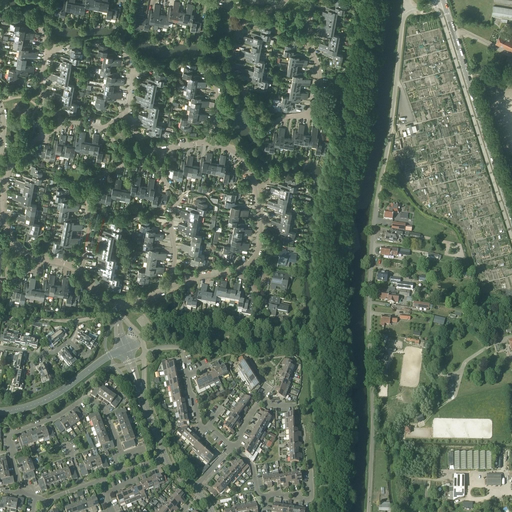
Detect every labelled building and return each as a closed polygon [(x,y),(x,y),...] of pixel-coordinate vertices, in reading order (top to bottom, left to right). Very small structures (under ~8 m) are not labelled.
[(338,0),(334,0),(334,4),(336,5),(336,7),(345,9),(346,4),(345,4),(346,1),(344,1),(338,0)] [(173,23),(173,19),(174,19),(177,2),(174,1),(173,8),(173,10),(171,10),(168,22),(173,23)] [(60,15),(62,6),(59,6),(60,3),(55,2),(54,8),(56,9),(55,14),(60,15)] [(154,13),(151,13),(149,25),(150,25),(154,26),(154,23),(158,5),(155,4),(154,11),(154,13)] [(187,22),(190,4),(188,4),(186,10),(187,10),(186,13),(184,12),(183,21),(182,24),(187,25),(187,22)] [(491,16),(511,19),(511,9),(493,6),(491,16)] [(112,9),(111,18),(115,19),(118,19),(118,17),(120,8),(115,7),(115,9),(112,9)] [(168,25),(168,22),(171,10),(171,7),(168,7),(167,13),(168,13),(167,16),(165,15),(163,27),(167,28),(168,25)] [(20,23),(23,23),(24,16),(15,14),(14,15),(12,14),(11,23),(19,25),(20,23)] [(135,14),(134,22),(135,22),(134,27),(139,28),(140,27),(144,27),(146,19),(144,18),(144,16),(139,15),(135,14)] [(200,31),(200,29),(203,30),(205,20),(199,19),(199,22),(197,21),(195,30),(200,31)] [(271,30),(269,29),(269,27),(259,25),(258,30),(261,31),(261,33),(270,34),(271,30)] [(511,39),(500,34),(495,44),(511,52),(511,39)] [(105,43),(104,46),(99,45),(98,50),(107,51),(108,49),(110,50),(111,44),(105,43)] [(285,50),(293,51),(294,49),(297,50),(298,44),(291,43),(291,46),(288,45),(286,45),(285,50)] [(417,51),(417,54),(423,54),(423,45),(414,45),(414,51),(417,51)] [(79,51),(74,50),(75,47),(69,46),(69,49),(68,54),(70,54),(70,57),(79,58),(80,54),(78,53),(79,51)] [(16,52),(18,53),(36,56),(37,53),(30,52),(28,52),(28,50),(17,48),(16,52)] [(302,58),(302,57),(302,55),(296,53),(296,54),(293,53),(293,51),(285,50),(284,54),(290,56),(290,55),(299,57),(302,58)] [(112,59),(113,57),(101,55),(100,59),(103,60),(121,63),(121,60),(115,59),(115,60),(112,59)] [(333,58),(332,60),(330,60),(329,65),(335,66),(336,67),(339,68),(340,67),(341,64),(342,60),(333,58)] [(185,64),(184,67),(183,71),(192,73),(192,71),(195,71),(196,66),(190,65),(185,64)] [(100,74),(105,74),(107,75),(116,76),(118,77),(119,74),(112,73),(110,73),(110,71),(101,69),(99,68),(98,73),(100,73),(100,74)] [(302,77),(305,77),(305,74),(299,73),(296,73),(297,71),(288,69),(287,74),(293,75),(302,76),(302,77)] [(155,79),(164,80),(165,76),(163,75),(163,73),(154,71),(153,76),(155,77),(155,79)] [(8,82),(18,84),(19,78),(16,78),(17,76),(8,74),(7,79),(9,79),(8,82)] [(104,79),(106,79),(124,83),(124,80),(118,78),(118,79),(115,78),(116,76),(107,75),(105,74),(104,79)] [(58,83),(58,82),(56,82),(55,85),(62,86),(64,86),(64,88),(73,90),(74,85),(67,84),(58,83)] [(267,85),(258,84),(258,86),(255,85),(254,91),(260,92),(261,89),(266,90),(267,85)] [(94,105),(96,105),(96,108),(105,110),(106,105),(104,104),(104,102),(95,100),(94,105)] [(291,102),(282,100),(281,105),(283,106),(282,110),(289,112),(289,110),(292,110),(293,105),(290,104),(291,102)] [(415,121),(424,120),(419,100),(415,101),(417,111),(413,112),(415,121)] [(76,109),(67,108),(67,110),(64,109),(63,115),(69,116),(70,113),(75,114),(76,109)] [(179,127),(181,127),(181,130),(190,132),(191,127),(189,126),(189,124),(180,122),(179,127)] [(161,131),(152,130),(151,132),(149,131),(148,136),(154,138),(155,135),(160,136),(161,131)] [(79,153),(83,132),(80,131),(79,138),(79,140),(76,140),(74,152),(75,152),(79,153)] [(424,132),(418,133),(420,140),(427,139),(426,136),(432,135),(432,133),(425,135),(424,132)] [(59,144),(57,143),(55,155),(59,156),(63,135),(60,135),(59,141),(60,141),(59,144)] [(69,157),(73,158),(74,155),(75,152),(74,152),(76,140),(77,138),(74,137),(73,144),(73,146),(71,146),(69,157)] [(264,137),(263,144),(262,146),(265,147),(264,149),(269,150),(271,141),(269,141),(269,138),(264,137)] [(54,149),(51,149),(49,161),(54,162),(55,155),(57,143),(58,141),(55,140),(54,147),(54,149)] [(322,144),(320,153),(325,154),(325,152),(328,153),(330,143),(324,142),(324,144),(322,144)] [(50,146),(45,145),(43,151),(46,152),(44,160),(49,161),(51,149),(49,148),(50,146)] [(108,163),(108,160),(109,157),(112,158),(112,156),(113,151),(110,150),(105,149),(105,152),(102,152),(101,160),(106,161),(105,163),(108,163)] [(210,153),(207,152),(206,159),(206,161),(204,161),(202,170),(201,173),(206,173),(206,171),(210,153)] [(429,164),(420,166),(421,174),(429,173),(428,170),(431,169),(431,172),(438,171),(437,162),(429,163),(429,164)] [(31,166),(31,167),(31,168),(31,169),(31,170),(30,174),(33,174),(32,176),(41,178),(42,173),(40,173),(41,170),(35,169),(35,167),(34,167),(34,166),(32,165),(32,166),(31,166)] [(177,179),(178,170),(176,169),(177,167),(172,166),(170,172),(173,173),(172,178),(177,179)] [(445,170),(445,179),(453,179),(453,166),(445,166),(445,169),(442,169),(442,170),(445,170)] [(232,183),(235,184),(237,171),(232,170),(232,173),(229,173),(228,181),(233,182),(232,183)] [(433,179),(437,179),(437,175),(424,175),(424,184),(433,184),(433,179)] [(288,184),(297,186),(297,181),(296,180),(296,178),(286,176),(285,181),(288,182),(288,184)] [(115,188),(113,187),(111,199),(115,200),(116,197),(119,179),(116,179),(115,185),(115,188)] [(62,188),(62,191),(57,190),(56,195),(65,196),(65,194),(68,195),(69,189),(62,188)] [(105,204),(105,202),(107,193),(105,192),(105,190),(100,189),(100,191),(98,191),(96,202),(105,204)] [(232,196),(227,195),(226,200),(235,202),(235,199),(238,200),(239,195),(238,194),(238,193),(235,193),(235,194),(232,193),(232,196)] [(166,195),(161,194),(160,196),(158,196),(156,205),(161,206),(161,204),(164,204),(166,195)] [(205,204),(206,201),(196,199),(195,204),(198,205),(197,207),(206,209),(207,204),(205,204)] [(289,208),(286,207),(280,206),(268,204),(268,207),(274,208),(274,207),(277,208),(276,210),(280,211),(288,212),(289,208)] [(384,219),(392,220),(393,213),(398,214),(399,206),(391,205),(391,208),(388,208),(387,212),(385,212),(384,219)] [(337,215),(337,208),(336,207),(330,208),(329,208),(330,216),(331,217),(337,216),(337,215)] [(200,222),(201,222),(201,217),(180,213),(180,216),(186,217),(189,217),(188,219),(200,222)] [(36,219),(34,219),(16,215),(15,218),(22,219),(24,219),(24,221),(24,222),(36,224),(36,223),(36,219)] [(147,218),(146,220),(141,219),(141,224),(149,226),(150,223),(152,224),(153,219),(147,218)] [(39,224),(36,223),(36,224),(24,222),(24,221),(21,221),(21,224),(27,225),(30,225),(29,227),(38,229),(41,230),(42,225),(39,225),(39,224)] [(121,225),(111,223),(110,229),(113,229),(112,231),(121,232),(122,228),(120,228),(121,225)] [(25,234),(32,235),(37,236),(37,234),(40,234),(41,230),(38,229),(29,227),(29,229),(26,229),(25,234)] [(199,231),(178,227),(177,230),(184,231),(184,230),(186,231),(186,233),(198,235),(199,231)] [(402,238),(404,232),(395,231),(395,234),(387,232),(386,235),(385,236),(385,237),(385,238),(385,239),(386,240),(385,241),(389,241),(388,242),(393,243),(393,242),(396,243),(396,242),(398,242),(399,238),(401,238),(402,238)] [(294,237),(285,235),(284,237),(282,237),(281,242),(287,243),(288,240),(293,241),(294,237)] [(113,241),(95,238),(95,240),(101,242),(101,241),(104,241),(103,245),(112,246),(113,241)] [(228,243),(249,246),(249,244),(243,242),(243,243),(240,242),(241,240),(229,238),(228,243)] [(54,251),(53,253),(53,256),(63,257),(63,255),(64,250),(62,249),(62,247),(53,245),(52,250),(54,251)] [(278,254),(280,255),(278,264),(280,264),(288,266),(289,261),(290,257),(292,257),(292,258),(296,259),(297,254),(302,254),(303,248),(294,246),(294,250),(293,252),(286,251),(286,250),(280,248),(279,248),(278,254)] [(398,251),(398,249),(390,248),(390,250),(381,248),(380,256),(391,257),(392,256),(399,257),(399,255),(405,256),(406,251),(400,250),(400,251),(398,251)] [(147,249),(146,253),(148,254),(166,257),(167,254),(160,253),(158,253),(158,251),(147,249)] [(222,256),(224,256),(223,259),(233,261),(234,255),(231,255),(232,253),(223,251),(222,256)] [(110,258),(99,257),(98,260),(105,261),(105,260),(107,261),(106,264),(115,266),(116,260),(110,258)] [(203,260),(195,258),(194,260),(192,260),(191,265),(197,266),(198,263),(203,264),(203,260)] [(388,274),(378,273),(377,282),(387,283),(387,280),(390,281),(390,283),(397,284),(396,288),(412,290),(413,284),(400,283),(400,279),(391,278),(391,274),(388,274)] [(52,275),(49,275),(48,284),(46,283),(44,295),(48,296),(52,275)] [(137,280),(139,280),(138,283),(148,285),(149,279),(146,279),(147,277),(138,275),(137,280)] [(292,282),(293,276),(283,275),(283,278),(280,277),(274,276),(273,279),(272,286),(271,290),(275,291),(276,288),(280,288),(281,288),(280,291),(286,292),(288,280),(291,281),(291,282),(292,282)] [(25,298),(29,299),(33,278),(30,278),(29,287),(27,286),(25,298)] [(44,280),(42,289),(40,289),(39,298),(38,301),(43,302),(44,295),(46,283),(47,281),(44,280)] [(119,284),(110,282),(109,284),(107,284),(106,289),(112,290),(113,288),(118,289),(119,284)] [(220,303),(221,301),(224,283),(221,282),(219,291),(218,291),(216,300),(216,302),(220,303)] [(23,292),(21,292),(19,301),(24,302),(25,298),(27,286),(27,284),(24,284),(23,292)] [(234,306),(234,303),(237,285),(235,285),(233,294),(231,293),(230,302),(229,305),(234,306)] [(380,293),(379,300),(387,301),(389,294),(394,295),(395,289),(386,287),(385,294),(380,293)] [(14,288),(13,294),(14,295),(13,298),(12,302),(15,302),(15,300),(19,301),(21,292),(19,292),(19,289),(14,288)] [(74,295),(72,295),(70,304),(75,305),(75,303),(78,303),(80,294),(75,293),(74,295)] [(389,294),(387,301),(387,303),(395,304),(395,303),(402,303),(402,296),(389,294)] [(186,296),(184,302),(187,303),(186,308),(191,309),(193,300),(191,299),(191,297),(186,296)] [(246,303),(244,302),(242,311),(242,314),(251,316),(252,309),(250,308),(251,305),(253,305),(253,302),(254,300),(250,299),(249,301),(246,300),(246,303)] [(268,305),(269,306),(267,316),(276,317),(277,312),(280,312),(283,313),(283,314),(288,315),(289,307),(280,306),(275,305),(275,301),(269,300),(268,305)] [(390,318),(381,317),(380,327),(384,327),(384,324),(389,325),(390,323),(397,324),(397,318),(390,318)] [(435,317),(433,323),(440,325),(443,326),(444,321),(441,321),(442,318),(435,317)] [(58,331),(54,334),(60,341),(64,338),(64,339),(64,340),(65,339),(67,337),(61,328),(58,330),(58,331)] [(84,334),(84,333),(81,331),(81,332),(79,331),(78,330),(78,331),(77,333),(78,333),(79,334),(75,341),(79,343),(79,342),(84,344),(88,337),(84,334)] [(3,343),(6,344),(7,342),(12,343),(13,335),(8,334),(9,332),(5,332),(3,343)] [(54,334),(53,332),(44,338),(47,341),(48,340),(54,348),(56,345),(57,345),(56,345),(56,344),(60,341),(54,334)] [(20,346),(22,335),(19,334),(19,336),(13,335),(12,343),(17,344),(17,345),(20,346)] [(94,344),(96,340),(97,337),(94,335),(93,336),(90,334),(88,337),(84,344),(88,347),(88,348),(91,350),(93,346),(95,348),(96,348),(97,345),(94,344)] [(29,347),(30,338),(25,337),(25,336),(22,335),(20,346),(23,347),(23,346),(29,347)] [(37,349),(39,338),(36,338),(35,339),(30,338),(29,347),(34,348),(33,349),(37,349)] [(58,354),(60,357),(61,356),(64,360),(71,355),(68,351),(69,351),(69,350),(67,347),(58,354)] [(25,359),(26,359),(27,356),(20,354),(20,355),(19,357),(16,357),(14,356),(13,362),(15,362),(24,364),(25,359)] [(78,361),(75,359),(74,359),(71,355),(64,360),(67,365),(66,366),(69,368),(78,361)] [(237,367),(240,372),(248,368),(246,365),(249,363),(246,359),(240,363),(241,365),(237,367)] [(294,368),(293,367),(294,364),(284,360),(283,363),(282,365),(285,367),(284,370),(285,370),(292,373),(294,368)] [(175,367),(174,364),(173,361),(171,361),(166,362),(165,361),(161,362),(162,363),(163,372),(178,369),(178,366),(175,367)] [(15,362),(14,368),(17,368),(17,371),(16,372),(19,372),(23,373),(23,372),(24,369),(23,369),(24,364),(15,362)] [(36,368),(37,371),(38,371),(40,375),(48,372),(46,367),(48,367),(46,363),(36,368)] [(219,368),(222,376),(223,378),(230,375),(226,367),(225,368),(224,366),(219,368)] [(222,376),(219,368),(214,371),(218,379),(222,376)] [(241,378),(253,370),(252,368),(249,370),(248,368),(240,372),(239,373),(241,378)] [(178,369),(163,372),(164,372),(165,377),(167,377),(167,376),(176,375),(176,372),(179,372),(178,369)] [(241,378),(240,378),(244,383),(246,381),(253,377),(252,374),(255,372),(253,370),(241,378)] [(280,372),(279,372),(279,374),(280,374),(290,378),(292,373),(285,370),(284,370),(283,373),(280,372)] [(25,376),(26,373),(23,372),(23,373),(19,372),(16,372),(17,371),(14,371),(14,374),(15,374),(14,380),(23,381),(24,376),(25,376)] [(219,382),(218,379),(214,371),(211,372),(213,375),(210,376),(214,384),(219,382)] [(41,380),(42,384),(53,379),(52,376),(50,377),(48,372),(40,375),(42,380),(41,380)] [(214,384),(210,376),(208,377),(206,374),(204,375),(209,386),(210,386),(214,384)] [(278,375),(280,376),(281,377),(280,380),(288,383),(290,378),(280,374),(279,374),(278,375)] [(201,381),(204,389),(209,386),(204,375),(202,377),(203,380),(201,381)] [(246,381),(249,386),(259,379),(258,377),(255,379),(253,377),(246,381)] [(197,379),(194,380),(197,387),(195,388),(198,395),(206,391),(204,389),(201,381),(198,382),(197,379)] [(259,386),(258,383),(261,382),(259,379),(249,386),(252,391),(256,388),(258,387),(259,386)] [(16,389),(22,390),(23,386),(22,386),(23,381),(14,380),(13,385),(16,386),(16,389)] [(168,382),(165,382),(167,388),(170,387),(178,386),(178,383),(181,382),(180,380),(168,382)] [(280,380),(279,382),(280,382),(282,383),(281,386),(289,389),(291,384),(288,383),(280,380)] [(97,386),(91,395),(96,399),(97,396),(98,396),(98,395),(102,390),(102,389),(97,386)] [(280,389),(277,388),(276,390),(280,391),(287,394),(289,389),(281,386),(280,389)] [(98,395),(100,397),(98,400),(100,402),(103,398),(102,398),(107,391),(102,388),(102,389),(102,390),(98,395)] [(275,392),(278,393),(277,396),(280,397),(283,399),(285,400),(287,394),(280,391),(276,390),(275,392)] [(105,404),(111,395),(107,391),(102,398),(103,398),(105,400),(103,403),(105,404)] [(107,406),(109,403),(111,404),(116,398),(111,395),(105,404),(107,406)] [(252,404),(253,402),(243,395),(240,399),(247,405),(249,402),(252,404)] [(115,409),(121,400),(117,396),(116,398),(111,404),(110,405),(111,405),(110,406),(115,409)] [(237,404),(247,411),(248,410),(245,408),(247,405),(240,399),(237,404)] [(247,411),(237,404),(233,408),(241,413),(243,411),(245,413),(247,411)] [(230,413),(233,415),(240,420),(241,418),(238,416),(241,413),(233,408),(230,413)] [(83,418),(77,409),(72,412),(74,415),(79,421),(83,418)] [(127,415),(125,409),(114,413),(116,418),(117,418),(125,415),(127,415)] [(271,418),(269,417),(271,414),(265,411),(261,419),(268,423),(271,418)] [(99,419),(100,419),(100,418),(98,413),(88,417),(90,422),(91,422),(99,419)] [(72,418),(70,414),(68,416),(70,419),(75,426),(79,423),(80,423),(79,421),(74,415),(75,416),(72,418)] [(119,421),(115,422),(116,424),(116,425),(120,423),(127,420),(125,415),(117,418),(118,418),(119,421)] [(233,415),(230,419),(240,426),(241,425),(238,423),(240,420),(233,415)] [(261,419),(259,418),(260,417),(258,416),(257,418),(259,419),(258,420),(259,421),(258,424),(266,428),(268,423),(261,419)] [(70,419),(68,421),(66,417),(64,419),(70,429),(75,426),(70,419)] [(178,428),(181,427),(187,426),(186,423),(189,423),(188,417),(179,419),(180,424),(178,425),(178,428)] [(62,425),(61,424),(65,431),(66,432),(70,429),(64,419),(62,420),(64,423),(62,425)] [(227,423),(234,428),(236,426),(238,428),(240,426),(230,419),(227,423)] [(120,423),(121,426),(117,427),(118,429),(129,425),(127,420),(120,423)] [(59,421),(54,425),(61,434),(65,431),(61,424),(59,421)] [(104,423),(93,427),(95,432),(103,429),(102,426),(105,425),(104,423)] [(223,428),(233,435),(234,433),(232,431),(234,428),(227,423),(223,428)] [(253,425),(251,428),(253,429),(254,427),(255,428),(263,433),(266,434),(268,429),(266,428),(258,424),(257,426),(256,425),(255,425),(255,426),(253,425)] [(45,429),(46,430),(49,438),(49,439),(55,437),(51,427),(45,429)] [(188,430),(187,427),(179,429),(177,432),(186,440),(192,434),(188,430)] [(43,431),(42,428),(39,429),(44,440),(49,438),(46,430),(43,431)] [(253,433),(263,439),(266,434),(263,433),(255,428),(253,433)] [(131,430),(123,433),(124,436),(121,437),(122,439),(133,435),(131,430)] [(39,442),(36,434),(33,435),(32,431),(29,432),(33,444),(39,442)] [(106,439),(105,436),(109,435),(108,433),(97,437),(99,443),(110,439),(110,437),(106,439)] [(245,433),(244,435),(250,438),(258,442),(260,443),(263,439),(253,433),(252,435),(251,434),(250,435),(245,433)] [(23,447),(28,446),(26,438),(25,434),(22,435),(23,439),(21,440),(20,439),(18,439),(20,445),(21,448),(23,447)] [(190,444),(196,438),(192,434),(186,440),(190,444)] [(123,442),(126,440),(127,443),(126,443),(126,444),(133,441),(135,441),(133,435),(122,439),(123,442)] [(194,448),(200,441),(196,438),(190,444),(194,448)] [(261,443),(260,443),(258,442),(250,438),(249,440),(252,442),(250,444),(258,448),(261,443)] [(108,444),(107,441),(111,440),(110,439),(99,443),(101,447),(102,447),(108,444)] [(126,443),(123,445),(125,450),(135,446),(133,441),(126,444),(126,443)] [(194,448),(192,450),(196,454),(202,447),(200,445),(202,443),(200,441),(194,448)] [(114,448),(112,442),(109,444),(108,444),(102,447),(104,452),(114,448)] [(255,453),(257,454),(260,450),(258,448),(250,444),(249,446),(246,445),(245,447),(255,453)] [(200,458),(208,449),(206,447),(204,449),(202,447),(196,454),(200,458)] [(245,454),(246,454),(245,455),(251,461),(255,453),(245,447),(244,449),(246,451),(245,454)] [(208,449),(200,458),(204,461),(210,455),(208,453),(210,450),(208,449)] [(208,465),(216,456),(214,454),(212,457),(210,455),(204,461),(208,465)] [(27,457),(17,461),(19,466),(22,465),(23,465),(23,464),(29,462),(27,457)] [(89,462),(91,469),(92,470),(97,468),(96,467),(94,460),(93,457),(88,459),(89,462)] [(108,468),(105,457),(99,459),(102,466),(103,470),(108,468)] [(99,459),(99,458),(94,460),(96,467),(98,467),(102,466),(99,459)] [(31,461),(29,462),(23,464),(23,465),(24,467),(21,468),(21,471),(33,466),(31,461)] [(249,467),(243,462),(241,463),(238,461),(235,465),(243,473),(249,467)] [(83,463),(84,465),(86,471),(87,472),(92,470),(91,469),(89,462),(83,463)] [(79,467),(83,477),(88,475),(87,472),(86,471),(84,465),(79,467)] [(243,473),(235,465),(231,469),(240,477),(243,473)] [(268,488),(270,487),(268,475),(267,470),(268,470),(267,467),(265,468),(266,470),(265,470),(265,473),(261,473),(263,485),(267,484),(268,488)] [(77,479),(74,469),(69,471),(68,471),(71,477),(70,477),(71,478),(72,481),(77,479)] [(229,471),(228,470),(227,471),(226,472),(227,473),(236,481),(240,477),(231,469),(229,471)] [(25,481),(35,477),(33,472),(27,474),(26,475),(23,476),(25,481)] [(227,473),(226,472),(225,473),(224,472),(223,473),(225,475),(224,477),(230,483),(233,485),(236,481),(227,473)] [(153,488),(158,486),(154,476),(156,475),(155,473),(152,475),(153,477),(152,478),(153,479),(150,480),(153,488)] [(53,475),(48,477),(50,484),(51,486),(53,485),(54,487),(57,486),(53,475)] [(158,486),(167,482),(166,482),(165,479),(164,476),(161,478),(160,475),(158,476),(157,475),(156,475),(154,476),(158,486)] [(42,479),(43,480),(45,486),(46,487),(51,486),(50,484),(48,477),(42,479)] [(225,493),(229,489),(227,487),(219,480),(220,479),(218,477),(216,480),(218,481),(217,482),(218,483),(216,485),(223,491),(225,493)] [(221,478),(220,479),(219,480),(227,487),(230,483),(224,477),(222,479),(221,478)] [(449,486),(449,500),(453,501),(455,500),(458,499),(460,498),(462,497),(463,497),(463,489),(463,484),(464,477),(453,477),(453,486),(449,486)] [(13,478),(10,479),(2,481),(3,486),(4,486),(14,484),(13,478)] [(42,492),(47,491),(46,487),(45,486),(43,480),(38,482),(42,492)] [(150,480),(145,482),(149,490),(153,488),(150,480)] [(144,492),(149,490),(145,482),(140,484),(144,492)] [(140,484),(138,485),(139,488),(136,489),(141,500),(146,498),(145,495),(144,492),(140,484)] [(219,495),(223,491),(216,485),(213,489),(213,490),(210,494),(215,498),(218,494),(219,495)] [(136,489),(134,490),(133,487),(130,488),(136,502),(141,500),(136,489)] [(130,488),(128,489),(129,492),(126,493),(131,504),(136,502),(130,488)] [(126,506),(131,504),(126,493),(124,494),(123,491),(120,492),(125,503),(126,506)] [(185,497),(178,491),(174,495),(184,503),(185,502),(182,499),(185,497)] [(120,492),(118,493),(119,496),(116,497),(120,506),(125,503),(120,492)] [(171,500),(178,505),(180,502),(182,505),(184,503),(174,495),(171,500)] [(97,511),(95,507),(99,506),(96,498),(90,500),(94,511),(97,511)] [(94,511),(90,500),(85,501),(88,510),(91,509),(92,511),(94,511)] [(178,505),(171,500),(167,504),(177,511),(178,510),(175,508),(178,505)] [(88,510),(85,501),(80,503),(83,511),(85,511),(88,510)] [(83,511),(80,503),(75,505),(77,511),(83,511)]
